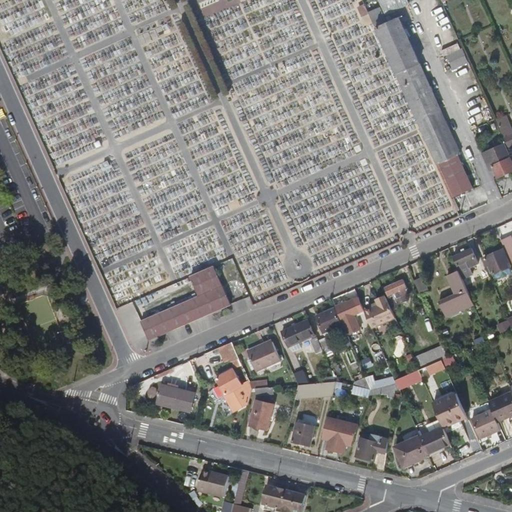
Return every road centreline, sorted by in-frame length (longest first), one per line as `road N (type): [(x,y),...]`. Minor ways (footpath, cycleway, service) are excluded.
road 1 (residential): [(132,370),(511,208)]
road 2 (residential): [(92,420),(414,497)]
road 3 (residential): [(0,73),(132,370)]
road 4 (residential): [(92,420),(187,511)]
